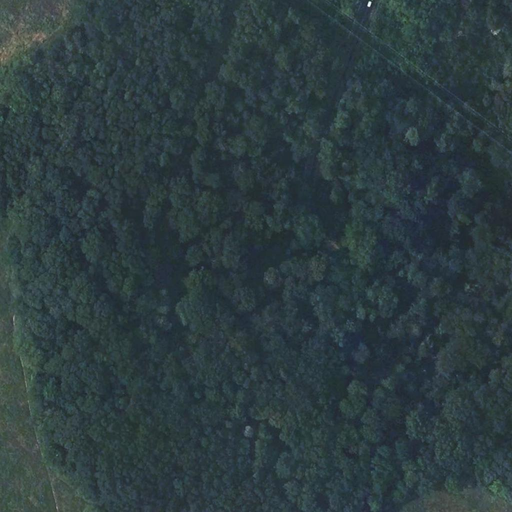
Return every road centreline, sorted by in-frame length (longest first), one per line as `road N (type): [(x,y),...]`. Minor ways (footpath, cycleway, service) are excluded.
road 1 (unclassified): [(307,511),(194,338),(166,239),(176,160),(235,0)]
road 2 (tertiary): [(368,0),(307,181),(313,231),(338,259),(414,294),(454,300),(511,291)]
